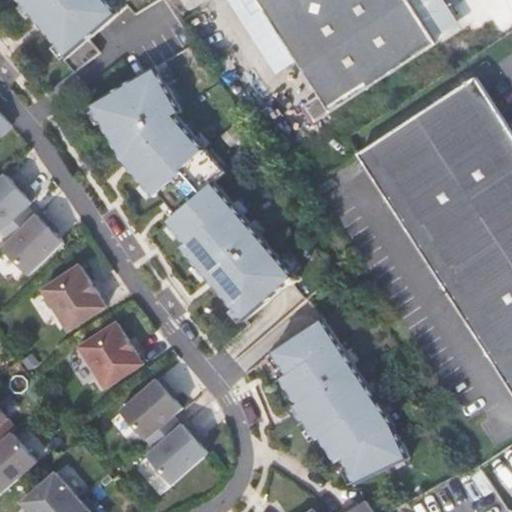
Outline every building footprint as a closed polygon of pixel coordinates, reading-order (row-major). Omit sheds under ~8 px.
[(19,0),(68,55),(120,10),(110,0),(19,0)] [(333,115),(351,104),(285,0),(258,0),(322,98),(333,115)] [(285,0),(351,104),(438,47),(407,0),(285,0)] [(464,30),(444,0),(407,0),(438,47),(464,30)] [(511,0),(484,0),(495,22),(511,13),(511,0)] [(294,285),(300,281),(297,278),(298,277),(217,181),(227,172),(178,114),(184,110),(158,66),(92,104),(125,163),(155,197),(160,193),(178,214),(169,222),(187,244),(183,248),(247,320),(291,282),(294,285)] [(511,130),(479,80),(378,146),(474,298),(511,358),(511,130)] [(319,124),(333,115),(322,98),(308,107),(319,124)] [(0,109),(0,130),(5,135),(15,125),(0,109)] [(413,238),(511,392),(511,358),(474,298),(378,146),(360,158),(413,238)] [(6,172),(0,176),(0,230),(1,229),(27,204),(36,195),(26,185),(22,188),(15,181),(6,172)] [(19,177),(15,181),(22,188),(26,185),(19,177)] [(27,204),(1,229),(9,237),(35,212),(27,204)] [(35,212),(9,237),(2,245),(29,273),(64,239),(55,230),(48,223),(52,219),(40,207),(35,212)] [(59,227),(52,219),(48,223),(55,230),(59,227)] [(82,265),(42,291),(50,304),(53,302),(71,330),(108,306),(82,265)] [(344,458),(358,484),(412,459),(395,424),(323,319),(274,352),(289,375),(282,380),(299,405),(296,407),(318,440),(321,438),(338,462),(344,458)] [(119,323),(80,349),(88,361),(90,360),(108,388),(145,364),(119,323)] [(161,373),(120,408),(145,437),(173,412),(182,405),(174,396),(167,388),(171,385),(161,373)] [(177,393),(171,385),(167,388),(174,396),(177,393)] [(173,412),(145,437),(153,447),(181,422),(173,412)] [(8,415),(0,421),(0,438),(11,429),(16,425),(8,415)] [(181,422),(153,447),(146,453),(172,482),(208,450),(200,441),(192,433),(196,430),(186,418),(181,422)] [(11,429),(0,438),(0,489),(36,459),(11,429)] [(203,438),(196,430),(192,433),(200,441),(203,438)] [(29,509),(31,511),(58,511),(77,496),(54,469),(19,499),(29,509)] [(91,511),(77,496),(58,511),(91,511)]
